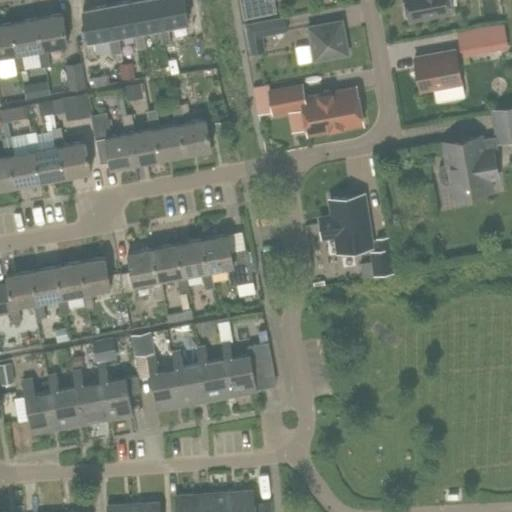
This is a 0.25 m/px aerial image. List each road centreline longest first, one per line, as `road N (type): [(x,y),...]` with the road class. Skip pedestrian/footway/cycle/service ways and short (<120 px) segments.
road 1 (residential): [(0,247),(98,229),(123,199),(286,167)]
road 2 (residential): [(0,478),(297,458)]
road 3 (residential): [(297,458),(306,430),(292,302),(302,266),(286,167)]
road 4 (residential): [(286,167),(357,153),(390,122),(367,0)]
